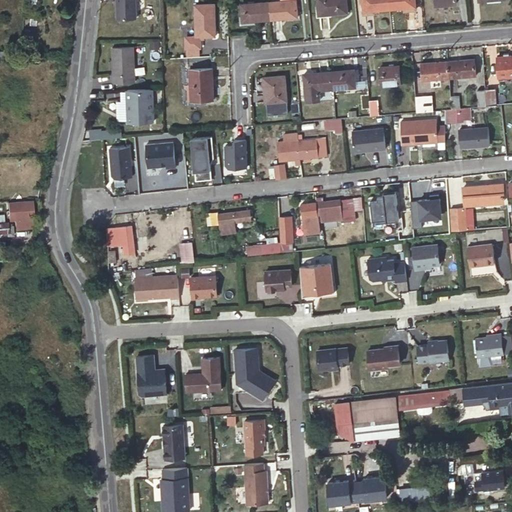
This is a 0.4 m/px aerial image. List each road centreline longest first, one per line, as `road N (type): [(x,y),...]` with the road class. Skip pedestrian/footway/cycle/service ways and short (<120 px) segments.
road 1 (residential): [(511,162),(95,206)]
road 2 (residential): [(88,0),(55,226),(95,335)]
road 3 (residential): [(511,35),(233,56),(236,117)]
road 4 (residential): [(277,321),(511,296)]
road 5 (residential): [(277,321),(291,338),(302,511)]
road 6 (residential): [(95,335),(277,321)]
road 7 (residential): [(95,335),(109,511)]
